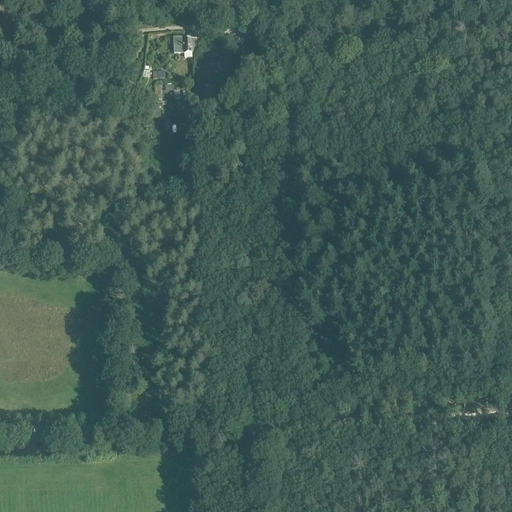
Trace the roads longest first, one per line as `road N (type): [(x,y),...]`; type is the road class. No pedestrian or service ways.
road 1 (track): [(259,421),(240,26)]
road 2 (track): [(0,430),(156,433),(259,421)]
road 3 (track): [(511,416),(259,426)]
